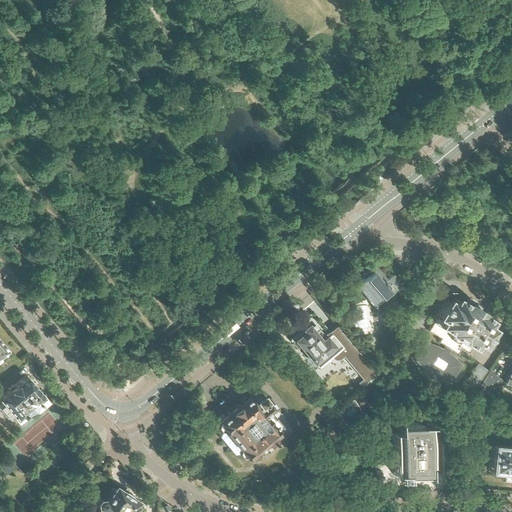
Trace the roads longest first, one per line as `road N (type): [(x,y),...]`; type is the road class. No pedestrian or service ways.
road 1 (residential): [(132,408),(350,232)]
road 2 (residential): [(132,408),(95,397),(0,284)]
road 3 (residential): [(350,232),(457,258),(511,294)]
road 4 (residential): [(350,232),(481,122)]
road 5 (residential): [(227,511),(150,462),(138,445),(132,408)]
